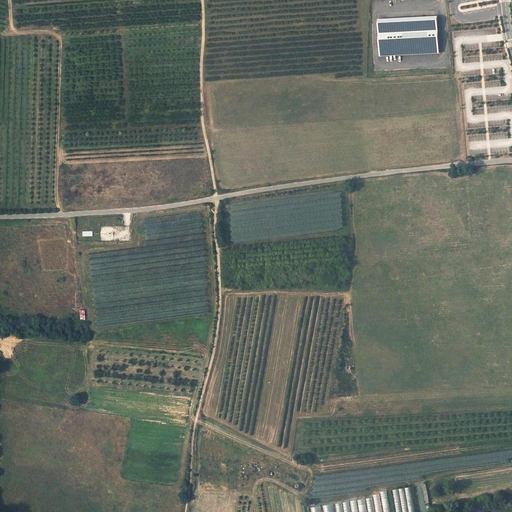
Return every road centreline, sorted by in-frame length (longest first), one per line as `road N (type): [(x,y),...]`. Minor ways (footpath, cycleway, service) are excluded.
road 1 (track): [(186,511),(220,273),(202,118),(201,0)]
road 2 (unclassified): [(511,160),(137,209),(0,215)]
